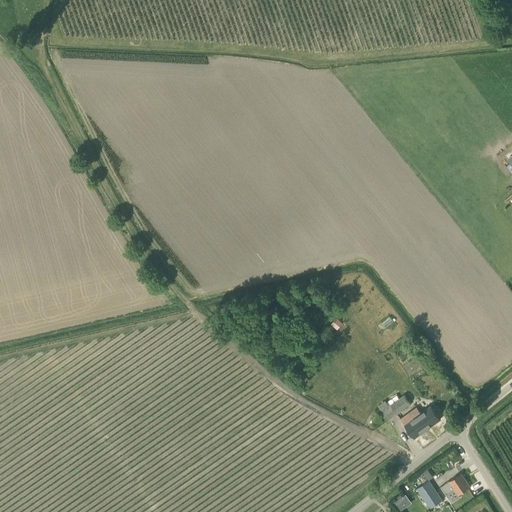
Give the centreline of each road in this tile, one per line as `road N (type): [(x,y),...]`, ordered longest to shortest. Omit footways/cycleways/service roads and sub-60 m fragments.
road 1 (track): [(48,0),(44,64),(74,130),(162,275),(274,383),(413,463)]
road 2 (unclassified): [(355,511),(457,431)]
